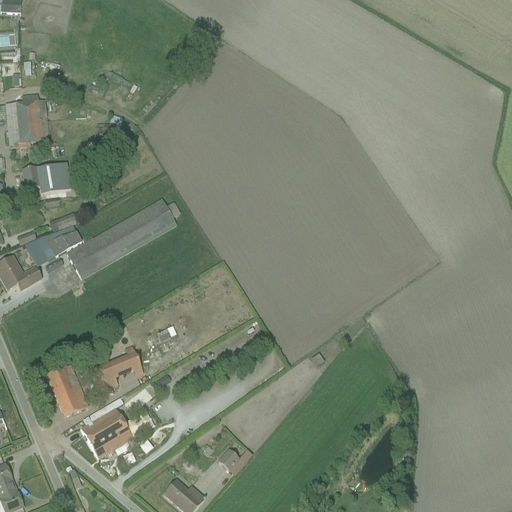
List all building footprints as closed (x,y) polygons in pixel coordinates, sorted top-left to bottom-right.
[(20,9),(0,8),(0,11),(0,16),(20,18),(20,9)] [(4,109),(9,152),(17,151),(17,152),(30,151),(29,147),(49,145),(45,105),(37,105),(37,98),(21,99),(21,106),(15,107),(15,108),(4,109)] [(109,126),(119,129),(122,122),(112,118),(109,126)] [(95,136),(112,138),(113,129),(96,127),(95,136)] [(42,170),(21,173),(24,194),(46,190),(42,170)] [(58,203),(44,205),(45,212),(59,210),(58,203)] [(161,203),(65,257),(81,284),(83,283),(176,230),(171,222),(180,218),(173,206),(165,211),(161,203)] [(72,217),(48,226),(52,237),(76,228),(76,227),(82,224),(79,216),(73,218),(72,217)] [(72,230),(23,250),(36,272),(81,246),(72,230)] [(32,235),(16,242),(19,250),(35,244),(32,235)] [(19,294),(40,282),(34,271),(22,277),(13,260),(0,267),(0,281),(7,294),(16,289),(19,294)] [(59,262),(44,271),(48,277),(62,269),(59,262)] [(101,341),(76,357),(83,367),(108,351),(101,341)] [(89,376),(99,403),(112,398),(110,393),(117,390),(115,384),(132,377),(134,382),(142,379),(132,350),(124,353),(126,360),(92,373),(93,375),(89,376)] [(46,379),(63,421),(87,412),(70,370),(46,379)] [(97,464),(132,443),(114,412),(113,413),(110,408),(91,420),(94,424),(79,433),(97,464)] [(0,453),(0,468),(9,464),(4,452),(0,453)] [(227,454),(217,465),(234,480),(252,459),(245,454),(238,463),(227,454)] [(19,511),(22,511),(16,495),(14,496),(12,492),(6,495),(5,491),(11,488),(9,485),(11,484),(5,468),(0,470),(0,511),(19,511)] [(176,510),(178,511),(196,511),(205,503),(190,490),(187,494),(175,484),(163,498),(171,506),(172,505),(177,509),(176,510)] [(301,511),(309,511),(315,503),(311,500),(301,511)]
